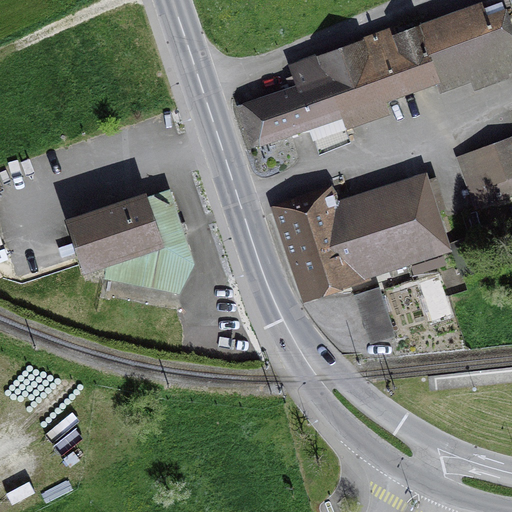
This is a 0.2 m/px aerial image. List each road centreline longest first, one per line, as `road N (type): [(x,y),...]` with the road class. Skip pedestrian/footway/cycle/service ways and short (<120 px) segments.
road 1 (secondary): [(202,87),(266,282),(306,361),(350,412),(425,462)]
road 2 (residential): [(202,87),(411,0)]
